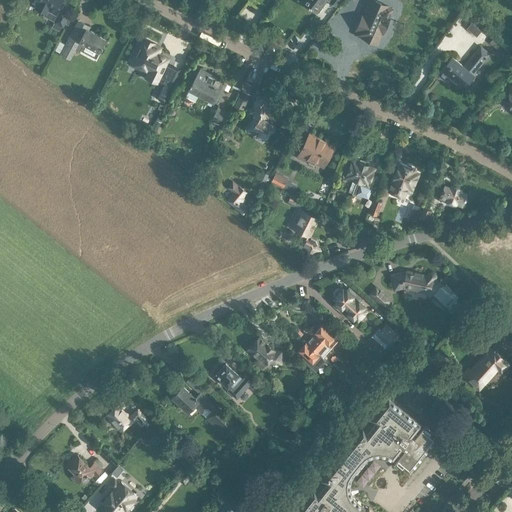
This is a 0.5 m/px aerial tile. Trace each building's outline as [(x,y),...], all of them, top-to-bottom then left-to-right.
[(55,13),(56,10),(61,0),(30,0),(38,4),(36,7),(46,12),(47,9),(55,13)] [(316,13),(325,0),(327,0),(329,2),(330,0),(305,0),(303,4),(316,13)] [(354,34),(378,45),(382,35),(383,35),(391,17),(390,17),(394,8),(389,6),(376,0),(368,0),(366,6),(367,6),(365,9),(364,12),(363,11),(354,32),(355,32),(354,34)] [(56,10),(55,13),(52,19),(56,21),(54,26),(60,29),(67,15),(61,12),(61,13),(56,10)] [(475,17),(466,28),(476,36),(485,26),(475,17)] [(77,19),(59,54),(70,59),(75,50),(80,52),(82,47),(97,55),(98,52),(99,53),(106,39),(89,29),(90,26),(77,19)] [(147,76),(156,81),(160,74),(162,75),(165,76),(161,85),(155,97),(164,102),(180,69),(171,64),(169,68),(166,66),(164,65),(166,62),(167,58),(158,53),(160,48),(153,44),(143,39),(131,63),(140,68),(141,66),(150,70),(147,76)] [(464,66),(452,56),(438,74),(445,80),(449,75),(463,87),(474,74),(473,73),(489,53),(480,46),(464,66)] [(188,90),(213,103),(219,92),(222,93),(227,83),(225,82),(225,81),(200,68),(188,90)] [(250,94),(242,90),(234,107),(242,111),(250,94)] [(274,126),(274,125),(265,120),(266,101),(263,98),(258,98),(255,101),(254,118),(250,123),(249,123),(248,124),(247,125),(246,126),(246,127),(246,129),(247,130),(248,131),(249,132),(251,132),(252,131),(264,138),(269,130),(270,131),(271,131),(272,130),(273,130),(274,129),(274,128),(274,127),(274,126)] [(218,107),(209,123),(211,124),(209,128),(218,133),(228,112),(218,107)] [(153,138),(161,123),(156,121),(148,135),(153,138)] [(335,145),(309,131),(296,157),(305,162),(306,160),(314,164),(314,163),(323,168),(335,145)] [(357,181),(363,164),(352,159),(349,168),(347,167),(344,173),(346,174),(346,176),(357,181)] [(388,190),(404,197),(408,188),(413,190),(419,173),(415,171),(416,168),(400,161),(388,190)] [(363,164),(357,181),(352,193),(357,195),(357,193),(368,197),(371,189),(367,188),(369,182),(371,183),(373,177),(371,177),(375,168),(363,164)] [(269,175),(261,171),(257,178),(266,182),(269,175)] [(288,178),(275,171),(270,183),(282,189),(288,178)] [(226,200),(243,215),(250,207),(244,203),(246,201),(246,200),(246,199),(244,197),(248,192),(239,185),(238,185),(232,180),(227,187),(233,192),(226,200)] [(432,184),(425,181),(422,188),(429,191),(432,184)] [(430,191),(435,193),(438,186),(433,184),(430,191)] [(467,195),(467,192),(462,190),(463,188),(460,187),(459,185),(456,184),(453,185),(450,184),(449,186),(444,184),(439,198),(444,201),(445,200),(454,204),(456,204),(456,205),(462,207),(464,202),(465,202),(466,201),(467,200),(467,199),(467,198),(467,197),(467,196),(467,195)] [(338,190),(332,187),(329,196),(335,198),(338,190)] [(291,194),(288,201),(299,206),(302,199),(291,194)] [(374,199),(369,213),(377,216),(382,202),(374,199)] [(299,207),(289,226),(302,233),(296,244),(305,249),(307,255),(322,250),(318,238),(311,234),(314,230),(313,229),(315,225),(316,226),(320,218),(299,207)] [(431,210),(423,207),(419,216),(428,219),(431,210)] [(413,270),(406,269),(389,273),(394,291),(403,288),(424,292),(429,297),(442,283),(437,278),(437,276),(436,273),(434,271),(432,270),(430,271),(428,272),(426,273),(413,270)] [(376,285),(368,294),(384,310),(389,304),(389,296),(376,285)] [(364,308),(366,306),(360,300),(361,298),(349,287),(346,291),(342,287),(332,299),(336,302),(335,303),(333,305),(346,316),(347,314),(354,320),(355,318),(358,320),(367,310),(364,308)] [(458,301),(448,311),(454,316),(464,306),(458,301)] [(331,349),(341,338),(337,335),(340,332),(326,319),(322,323),(313,333),(331,349)] [(490,328),(502,339),(511,330),(499,319),(490,328)] [(395,331),(386,323),(377,334),(390,344),(393,340),(405,351),(415,340),(405,332),(402,335),(396,329),(395,331)] [(356,344),(360,339),(354,332),(349,337),(356,344)] [(313,333),(306,341),(320,353),(319,354),(323,358),(331,349),(313,333)] [(268,364),(282,365),(282,363),(287,363),(287,356),(283,356),(283,350),(277,349),(259,334),(245,350),(255,359),(253,362),(262,370),(268,364)] [(320,353),(306,341),(297,351),(306,359),(305,359),(307,361),(308,361),(311,363),(319,354),(320,353)] [(462,375),(479,390),(498,369),(501,371),(509,362),(490,346),(471,368),(469,367),(462,375)] [(442,368),(448,361),(438,351),(432,357),(442,368)] [(217,373),(213,377),(219,382),(220,380),(228,387),(229,387),(230,388),(228,391),(237,399),(252,383),(250,381),(254,377),(244,368),(239,374),(226,362),(216,373),(217,373)] [(370,364),(361,374),(371,384),(380,373),(370,364)] [(429,368),(425,373),(432,379),(436,373),(429,368)] [(387,388),(392,391),(401,375),(397,372),(387,388)] [(371,385),(363,377),(357,383),(365,391),(371,385)] [(410,380),(408,383),(408,386),(411,388),(414,388),(416,385),(416,382),(413,379),(410,380)] [(200,391),(194,398),(181,386),(171,397),(187,412),(193,406),(222,433),(231,423),(207,401),(208,399),(200,391)] [(336,396),(330,391),(325,396),(331,402),(336,396)] [(353,392),(346,400),(351,405),(358,398),(353,392)] [(363,511),(365,509),(354,501),(350,496),(350,494),(347,490),(347,483),(348,476),(352,471),(360,459),(365,455),(372,452),(378,452),(385,453),(390,456),(394,459),(416,431),(413,429),(418,423),(387,398),(371,418),(374,420),(365,432),(361,428),(352,439),(353,439),(330,468),(329,467),(321,478),(325,481),(316,493),(313,490),(297,510),(300,511),(363,511)] [(344,401),(338,406),(345,413),(350,407),(344,401)] [(135,421),(130,415),(128,412),(125,411),(118,403),(105,414),(108,417),(108,419),(113,425),(115,426),(120,431),(128,425),(129,426),(135,421)] [(135,421),(140,426),(141,425),(145,430),(152,423),(147,417),(146,418),(138,408),(130,415),(135,421)] [(424,423),(417,431),(393,461),(394,462),(396,460),(409,470),(436,437),(423,426),(425,424),(424,423)] [(268,439),(271,445),(277,443),(274,437),(268,439)] [(305,441),(295,452),(303,460),(314,448),(305,441)] [(189,457),(184,454),(179,460),(183,464),(189,457)] [(92,469),(79,456),(69,467),(77,475),(75,476),(82,483),(88,477),(90,479),(94,475),(97,478),(103,471),(96,464),(92,469)] [(118,463),(112,457),(109,460),(115,466),(118,463)] [(177,478),(184,485),(198,468),(191,462),(177,478)] [(118,465),(111,472),(117,477),(123,469),(118,465)] [(135,497),(136,495),(135,494),(131,491),(121,482),(115,477),(108,485),(113,490),(106,499),(104,497),(100,501),(102,503),(102,504),(100,506),(106,510),(106,511),(121,511),(123,510),(124,511),(136,498),(135,497)] [(142,507),(151,497),(144,491),(136,501),(142,507)] [(214,509),(217,511),(224,511),(233,501),(226,495),(214,509)]
